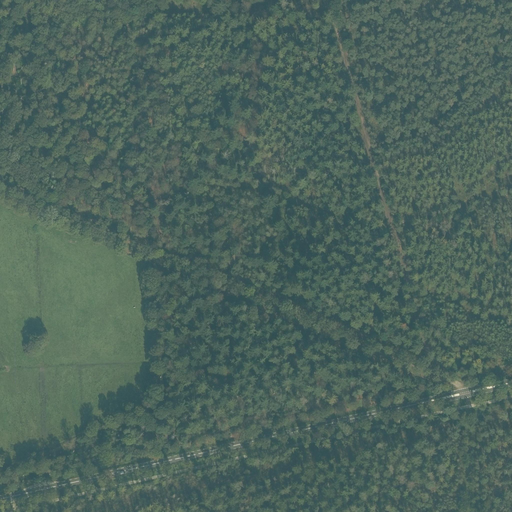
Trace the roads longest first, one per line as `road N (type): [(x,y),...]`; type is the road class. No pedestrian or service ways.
road 1 (secondary): [(0,499),(511,382)]
road 2 (track): [(0,191),(437,374)]
road 3 (track): [(437,374),(329,0)]
road 4 (track): [(0,25),(233,0)]
road 5 (track): [(394,225),(511,189)]
